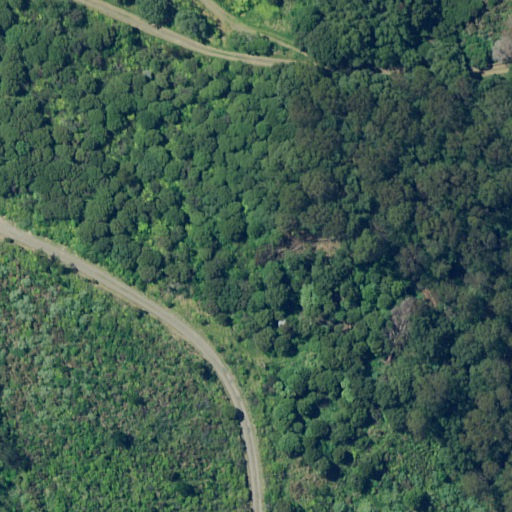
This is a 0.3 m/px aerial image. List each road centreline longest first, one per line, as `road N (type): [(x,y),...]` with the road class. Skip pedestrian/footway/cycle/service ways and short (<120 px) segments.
road 1 (track): [(0,234),(194,340),(270,446),(254,511)]
road 2 (track): [(511,72),(308,37)]
road 3 (track): [(308,37),(137,0)]
